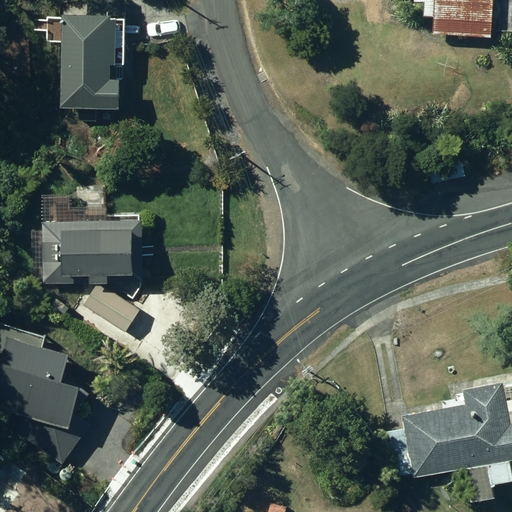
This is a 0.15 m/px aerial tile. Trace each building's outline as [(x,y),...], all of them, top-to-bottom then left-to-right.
[(32,16),(32,32),(42,32),(42,44),(56,45),(55,109),(113,111),(114,71),(121,71),(123,0),(81,0),(81,18),(57,17),(32,16)] [(429,30),(488,33),(489,0),(420,0),(420,12),(430,12),(429,30)] [(426,166),(430,180),(463,173),(460,159),(426,166)] [(39,218),(40,280),(139,278),(137,215),(39,218)] [(137,306),(96,281),(82,302),(122,328),(137,306)] [(25,330),(61,356),(80,329),(44,303),(25,330)] [(459,460),(465,491),(488,487),(485,473),(507,469),(503,450),(511,448),(511,413),(504,414),(496,374),(457,381),(460,396),(396,407),(407,470),(459,460)] [(41,469),(49,457),(40,451),(32,463),(41,469)] [(0,505),(10,490),(9,489),(22,469),(0,454),(0,505)] [(284,511),(286,506),(270,502),(267,511),(284,511)]
